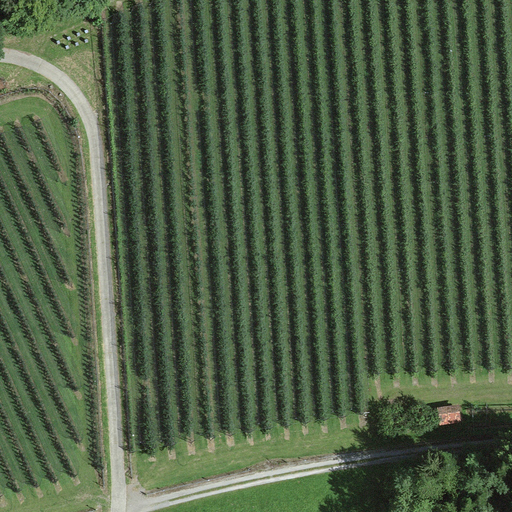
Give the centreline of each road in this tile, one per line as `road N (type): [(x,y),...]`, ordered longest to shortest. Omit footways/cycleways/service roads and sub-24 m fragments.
road 1 (track): [(120,510),(103,140),(88,104),(63,77),(0,56)]
road 2 (track): [(120,510),(328,468),(511,450)]
